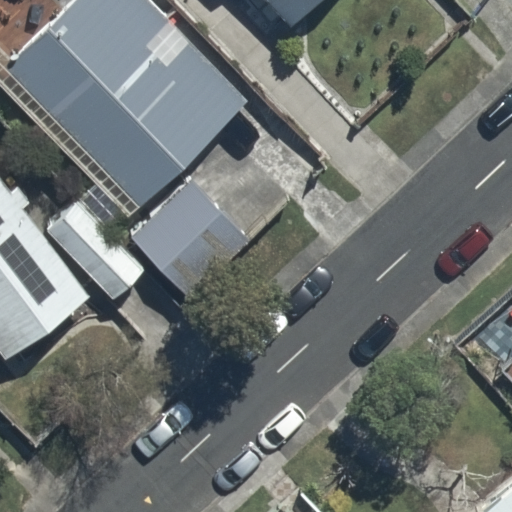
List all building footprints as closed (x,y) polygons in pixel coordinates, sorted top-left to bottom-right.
[(249,88),(164,0),(0,0),(0,80),(122,209),(249,88)] [(243,0),(280,41),(325,0),(243,0)] [(57,204),(0,138),(0,338),(10,349),(93,277),(109,296),(146,264),(78,186),(57,204)] [(233,210),(195,170),(136,228),(174,267),(233,210)] [(511,511),(511,463),(459,511),(511,511)]
